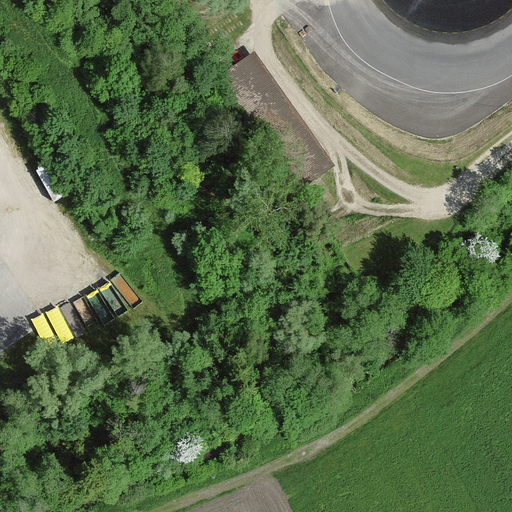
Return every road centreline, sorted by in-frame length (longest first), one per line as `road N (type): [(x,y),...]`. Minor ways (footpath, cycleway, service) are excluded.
road 1 (track): [(511,144),(454,196),(431,201),(329,148)]
road 2 (residential): [(0,143),(97,288)]
